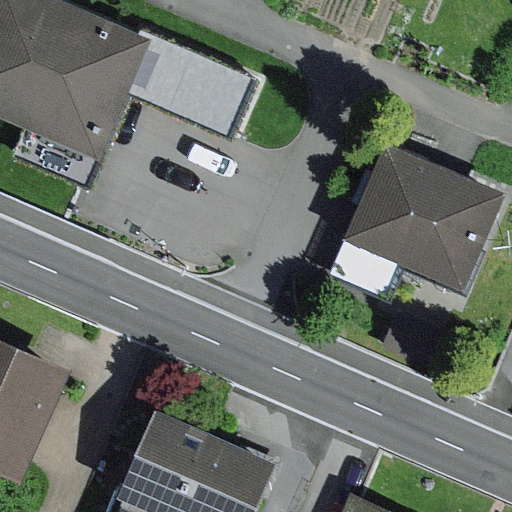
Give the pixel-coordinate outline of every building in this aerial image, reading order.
[(137,44),(29,0),(0,0),(0,122),(89,160),(137,44)] [(494,193),(381,148),(341,248),(454,293),(494,193)] [(63,372),(0,343),(0,474),(12,481),(63,372)] [(249,511),(268,467),(143,416),(109,497),(146,511),(249,511)] [(417,511),(365,489),(354,511),(417,511)]
